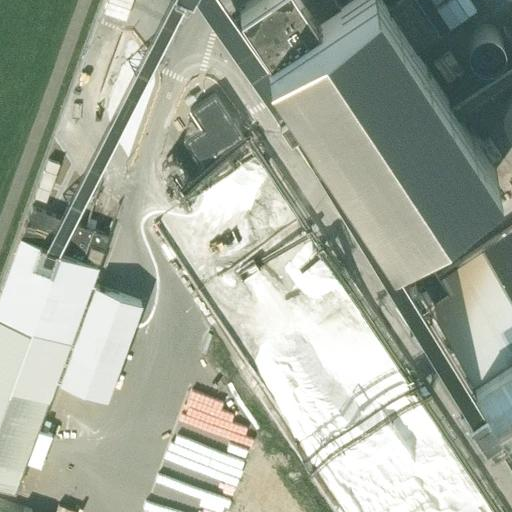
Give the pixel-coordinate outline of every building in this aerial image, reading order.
[(417,50),(441,35),(417,0),(397,0),(388,6),(383,0),(349,0),(340,6),(336,0),(253,0),(239,10),(242,14),(225,26),(252,67),(267,56),(299,105),(279,119),(290,135),(310,122),(389,241),(497,170),(417,50)] [(503,46),(503,42),(502,38),(501,35),(499,32),(496,29),(493,27),(489,26),(485,25),(482,25),(478,26),(474,28),(472,31),(469,34),(467,37),(467,41),(466,44),(467,48),(468,52),(471,55),(473,58),(476,60),(480,61),(484,61),(488,61),(491,60),(495,58),(498,56),(500,53),(502,50),(503,46)] [(95,29),(88,52),(110,59),(117,36),(95,29)] [(498,107),(499,111),(501,116),(504,120),(507,123),(511,126),(511,80),(510,82),(506,85),(503,88),(501,92),(499,97),(498,102),(498,107)] [(200,164),(244,136),(215,92),(190,109),(202,127),(184,139),(200,164)] [(0,295),(0,485),(15,491),(98,264),(83,259),(89,242),(104,247),(108,234),(32,207),(0,295)] [(511,426),(511,223),(419,286),(485,386),(465,400),(491,438),(511,424),(511,426)] [(90,244),(86,256),(98,260),(102,249),(90,244)] [(95,284),(60,380),(107,397),(142,301),(95,284)] [(221,428),(227,410),(133,380),(122,413),(163,426),(155,451),(174,457),(187,417),(221,428)] [(92,491),(138,500),(141,489),(147,490),(150,476),(134,473),(133,477),(119,474),(120,472),(97,467),(92,491)] [(0,511),(36,511),(0,498),(0,511)]
